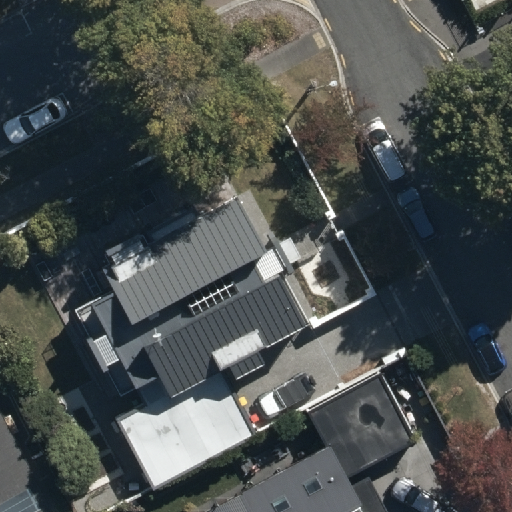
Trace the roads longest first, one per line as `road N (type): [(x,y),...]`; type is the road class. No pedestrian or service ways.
road 1 (residential): [(358,0),(511,290)]
road 2 (residential): [(149,0),(0,79)]
